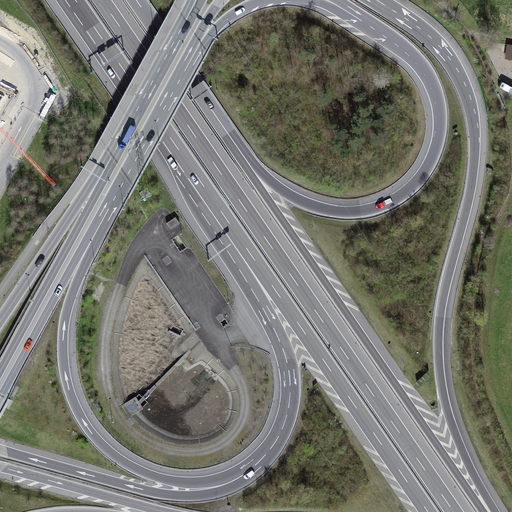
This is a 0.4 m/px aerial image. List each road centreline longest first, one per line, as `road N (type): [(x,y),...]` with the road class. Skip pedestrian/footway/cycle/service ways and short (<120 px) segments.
road 1 (motorway): [(454,511),(101,0)]
road 2 (motorway): [(496,511),(452,428),(438,346),(473,175),(471,113),(447,60),(390,14)]
road 3 (motorway): [(484,511),(202,103)]
road 4 (motorway): [(368,19),(420,61),(440,110),(425,168),(388,201),(342,211),(286,192),(259,170),(219,112),(202,103)]
road 5 (motorway): [(180,160),(428,511)]
road 6 (motorway): [(248,471),(209,483),(154,475),(113,453),(78,411),(65,369),(65,319),(108,209)]
road 7 (motorway): [(180,160),(287,363),(285,421),(248,471)]
road 8 (motorway): [(248,471),(215,489),(171,494),(0,449)]
road 9 (primary): [(112,154),(0,371)]
road 10 (primary): [(0,398),(108,209)]
road 11 (primary): [(112,154),(0,319)]
road 12 (motorway): [(70,0),(180,160)]
road 13 (motorway): [(0,466),(162,511)]
road 14 (primary): [(108,209),(183,72)]
road 15 (primary): [(185,20),(112,154)]
road 16 (motorway): [(202,103),(131,0)]
